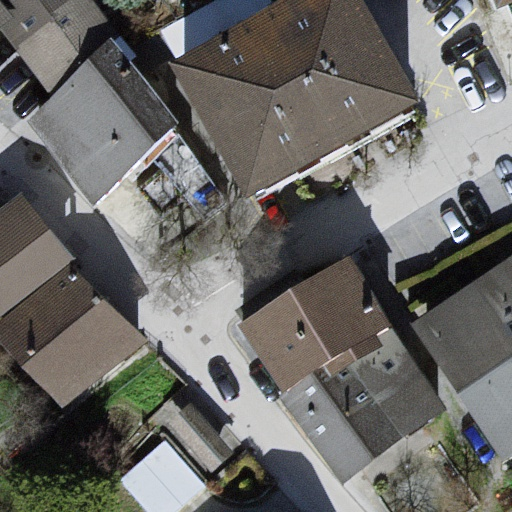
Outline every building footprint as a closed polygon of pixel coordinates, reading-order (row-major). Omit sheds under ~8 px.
[(0,0),(0,43),(5,39),(20,25),(0,0)] [(123,36),(99,0),(0,0),(20,25),(5,39),(58,106),(114,54),(123,36)] [(376,0),(320,0),(188,74),(269,203),(444,107),(376,0)] [(58,106),(29,132),(97,213),(186,133),(114,54),(58,106)] [(22,206),(0,222),(0,311),(13,326),(79,267),(22,206)] [(362,260),(248,333),(353,489),(451,412),(403,334),(362,260)] [(511,263),(418,331),(511,461),(511,263)] [(149,352),(75,284),(13,326),(0,333),(0,341),(71,414),(149,352)] [(197,395),(172,415),(214,464),(238,444),(197,395)] [(124,478),(155,511),(176,511),(212,480),(170,435),(124,478)]
